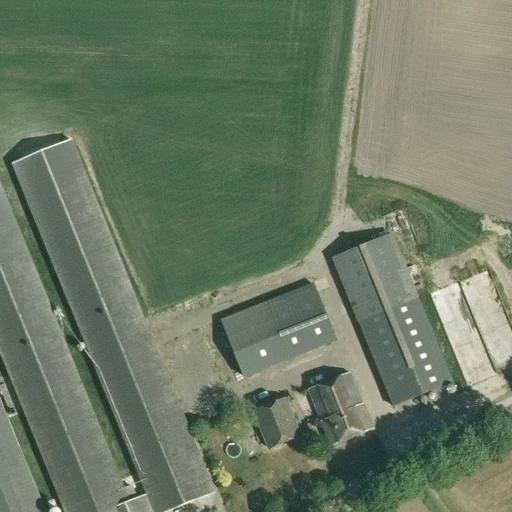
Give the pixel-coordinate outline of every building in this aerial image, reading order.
[(0,183),(0,352),(65,511),(166,511),(215,492),(72,141),(12,165),(147,496),(137,500),(132,488),(125,491),(0,183)] [(452,384),(417,297),(392,236),(334,259),(394,408),(452,384)] [(246,379),(338,343),(314,284),(221,321),(246,379)] [(373,430),(363,405),(362,405),(350,374),(309,390),(322,422),(321,423),(331,447),(373,430)] [(301,435),(287,400),(255,413),(269,448),(301,435)] [(0,511),(43,511),(0,405),(0,511)]
